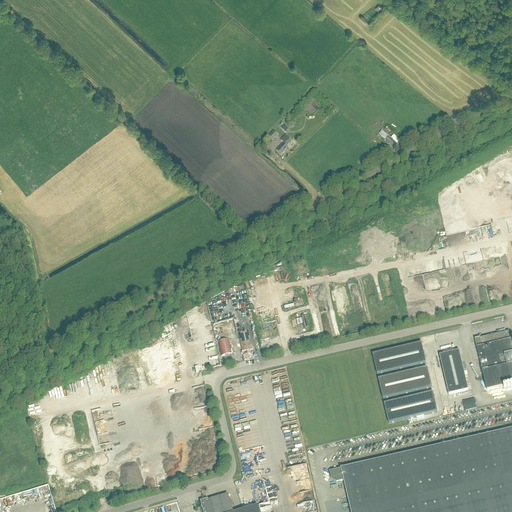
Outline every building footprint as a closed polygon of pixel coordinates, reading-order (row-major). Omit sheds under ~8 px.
[(280,126),(282,128),(286,132),(288,129),(284,125),(282,124),(280,126)] [(279,135),(276,131),(269,137),(273,141),(279,135)] [(281,146),(281,147),(277,151),(282,156),(285,152),(286,153),(289,149),(286,147),(292,141),(286,136),(281,141),(283,144),(281,146)] [(397,145),(389,137),(385,141),(394,148),(397,145)] [(470,250),(470,262),(481,262),(480,251),(479,251),(479,249),(470,250)] [(230,306),(242,302),(237,288),(226,292),(230,306)] [(249,330),(238,332),(242,352),(253,349),(249,330)] [(511,343),(509,332),(475,340),(487,392),(511,385),(511,343)] [(229,340),(218,342),(222,357),(232,354),(229,340)] [(377,375),(426,364),(421,344),(373,355),(377,375)] [(459,352),(440,356),(449,395),(468,390),(459,352)] [(202,360),(195,362),(196,372),(204,370),(202,360)] [(378,380),(383,400),(432,388),(427,369),(378,380)] [(433,393),(384,405),(388,424),(438,413),(433,393)] [(464,407),(476,405),(475,399),(463,402),(464,407)] [(511,511),(511,429),(341,469),(329,472),(331,479),(337,483),(344,481),(350,511),(511,511)] [(350,451),(349,455),(344,453),(343,456),(344,456),(343,460),(348,461),(349,458),(352,459),(354,453),(350,451)] [(258,511),(257,506),(236,511),(232,511),(227,495),(209,500),(208,501),(207,500),(200,502),(201,507),(201,508),(201,509),(202,509),(202,511),(258,511)]
